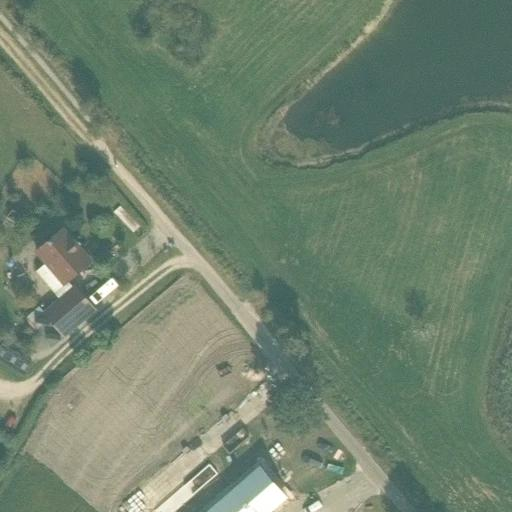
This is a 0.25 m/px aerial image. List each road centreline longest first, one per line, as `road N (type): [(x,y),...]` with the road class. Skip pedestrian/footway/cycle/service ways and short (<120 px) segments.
road 1 (unclassified): [(406,511),(90,143)]
road 2 (track): [(0,37),(90,143)]
